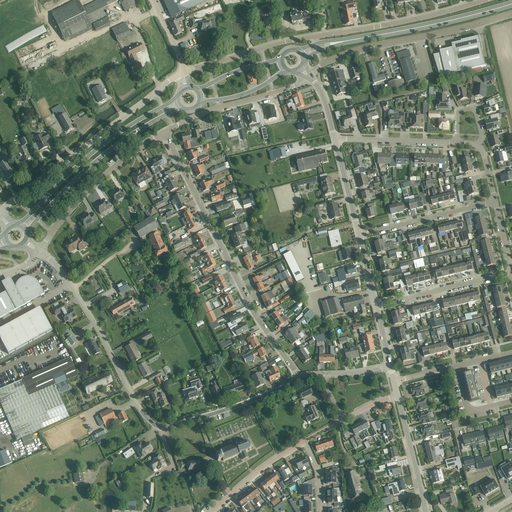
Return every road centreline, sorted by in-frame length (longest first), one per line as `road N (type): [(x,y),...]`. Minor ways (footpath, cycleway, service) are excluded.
road 1 (unclassified): [(298,376),(199,418),(157,426),(40,250)]
road 2 (unclassified): [(182,71),(284,40),(484,0)]
road 3 (residential): [(298,376),(250,308),(165,131)]
road 4 (unclassified): [(0,209),(182,71)]
road 5 (unclassified): [(307,79),(351,50),(511,13)]
road 6 (primary): [(175,98),(102,143),(17,224)]
road 7 (primary): [(26,233),(106,152),(181,109)]
road 8 (unclassified): [(40,250),(95,181),(165,131)]
road 9 (primary): [(353,39),(511,3)]
road 10 (unclassified): [(165,131),(307,79)]
road 11 (residential): [(376,305),(511,272)]
road 12 (residential): [(359,234),(494,201)]
road 13 (residential): [(456,143),(335,138)]
road 14 (tertiary): [(425,511),(397,394)]
